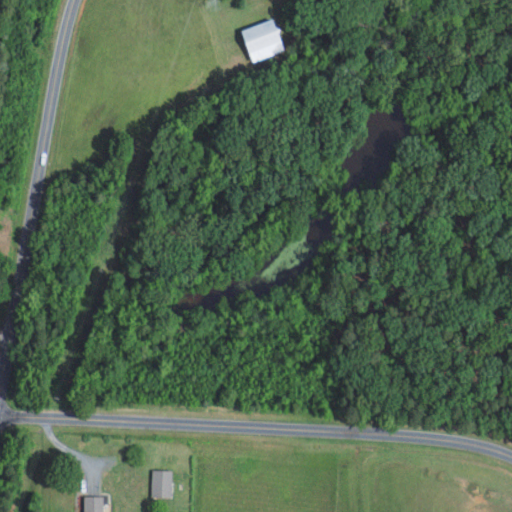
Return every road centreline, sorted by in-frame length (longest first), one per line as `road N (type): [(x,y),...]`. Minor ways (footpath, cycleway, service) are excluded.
road 1 (residential): [(511,458),(451,441),(378,435),(0,416)]
road 2 (residential): [(0,384),(73,0)]
